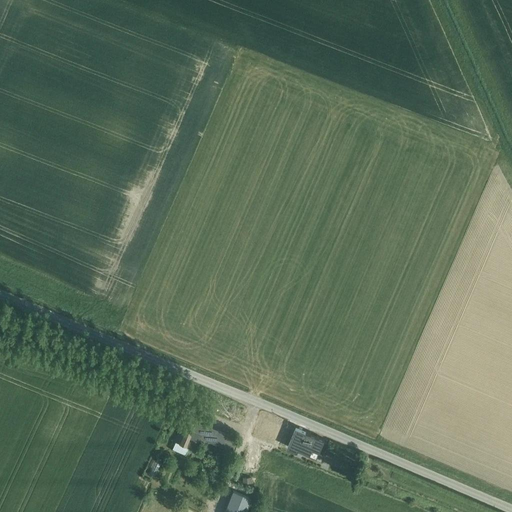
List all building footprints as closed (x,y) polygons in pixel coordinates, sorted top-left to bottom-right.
[(199,417),(187,412),(172,448),(185,454),(188,446),(195,449),(200,438),(205,425),(197,422),(199,417)] [(263,414),(260,422),(263,424),(261,427),(273,432),(271,436),(278,439),(285,423),(263,414)] [(205,425),(200,438),(227,449),(233,436),(205,425)] [(306,431),(296,426),(287,447),(288,447),(316,459),(325,439),(306,431)] [(258,428),(256,434),(267,439),(269,433),(258,428)] [(233,436),(227,449),(234,451),(239,438),(233,436)] [(326,450),(322,459),(341,467),(345,459),(326,450)] [(154,461),(148,473),(154,476),(160,464),(154,461)] [(245,511),(251,498),(232,490),(223,511),(245,511)]
